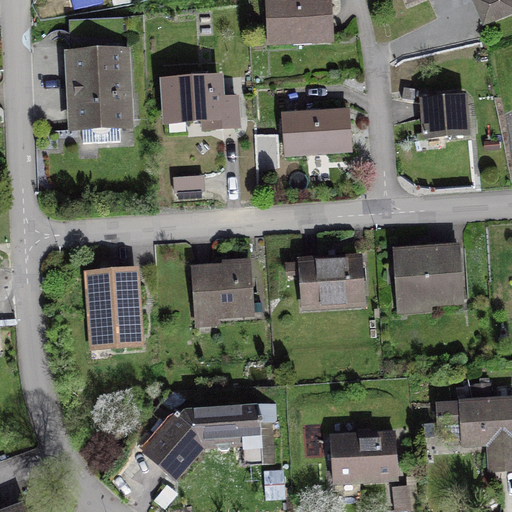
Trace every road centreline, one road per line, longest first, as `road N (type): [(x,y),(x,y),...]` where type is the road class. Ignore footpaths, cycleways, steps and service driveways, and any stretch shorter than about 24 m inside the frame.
road 1 (residential): [(511,205),(26,232)]
road 2 (residential): [(26,232),(44,422),(107,511)]
road 3 (residential): [(19,0),(26,232)]
